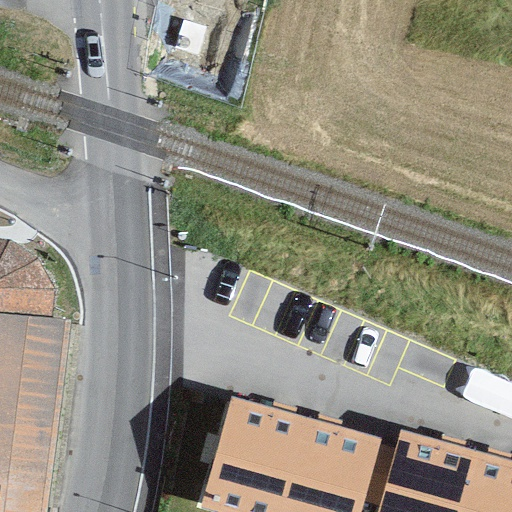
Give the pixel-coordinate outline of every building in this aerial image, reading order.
[(0,511),(55,511),(74,313),(59,311),(61,288),(47,255),(19,235),(0,233),(0,511)] [(259,511),(288,408),(220,390),(188,503),(219,511),(259,511)] [(331,511),(355,426),(288,408),(259,511),(331,511)] [(436,511),(455,440),(391,422),(366,511),(436,511)] [(508,511),(511,503),(511,455),(455,440),(436,511),(508,511)]
